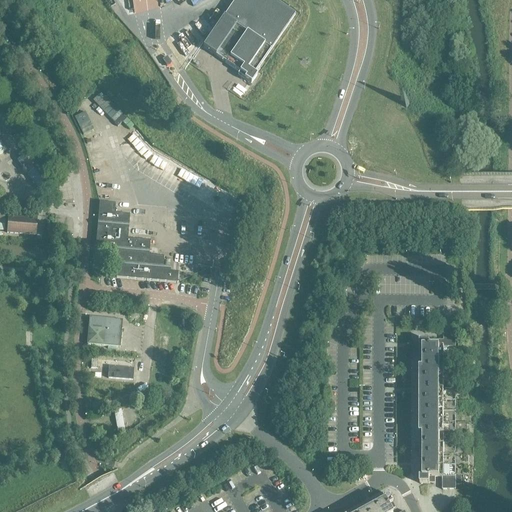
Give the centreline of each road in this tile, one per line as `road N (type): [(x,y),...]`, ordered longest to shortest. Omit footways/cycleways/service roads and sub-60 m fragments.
road 1 (secondary): [(231,413),(260,384),(317,210),(328,199)]
road 2 (secondary): [(301,188),(273,303),(231,413)]
road 3 (secondary): [(87,511),(169,463),(231,413)]
road 4 (secondary): [(339,154),(369,48),(362,0)]
road 5 (secondary): [(352,0),(356,46),(318,149)]
road 6 (residential): [(329,508),(288,457),(231,413)]
road 7 (residential): [(231,413),(202,387),(212,305)]
